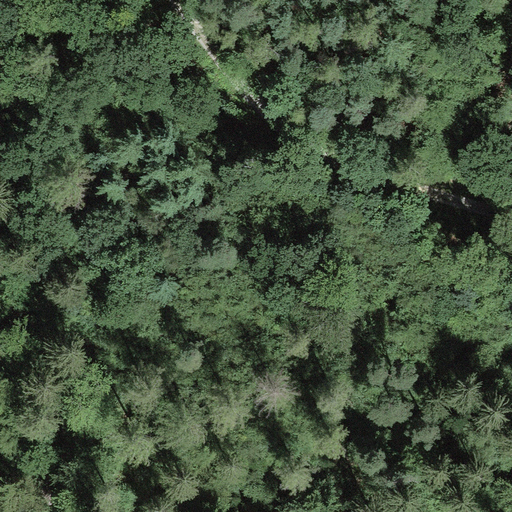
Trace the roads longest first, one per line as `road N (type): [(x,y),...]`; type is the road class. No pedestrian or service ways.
road 1 (track): [(178,0),(284,132),(331,160),(511,217)]
road 2 (track): [(0,199),(80,304),(113,415),(142,465),(198,511)]
